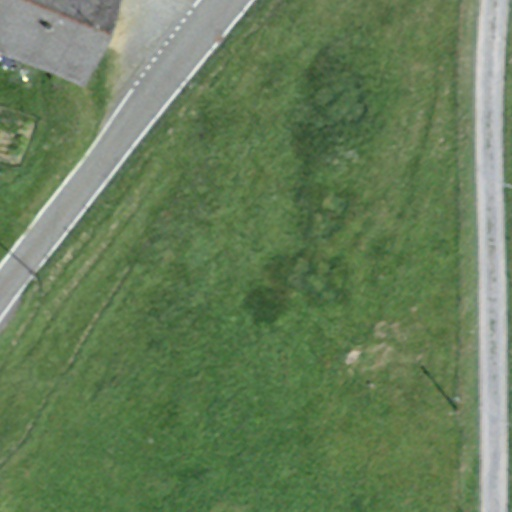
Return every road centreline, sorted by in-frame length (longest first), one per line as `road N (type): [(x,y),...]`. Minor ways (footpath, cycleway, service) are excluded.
road 1 (track): [(495,511),(495,0)]
road 2 (unclassified): [(227,0),(0,296)]
